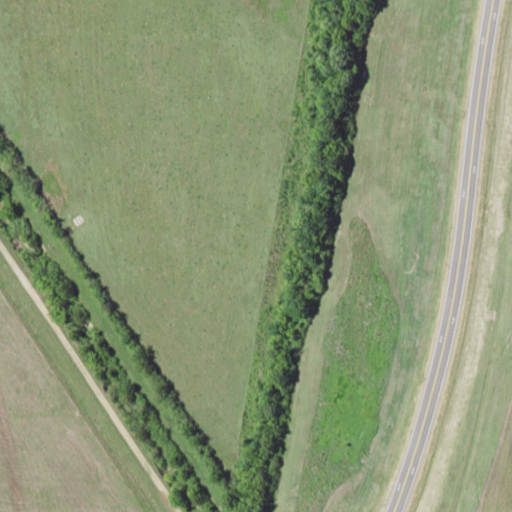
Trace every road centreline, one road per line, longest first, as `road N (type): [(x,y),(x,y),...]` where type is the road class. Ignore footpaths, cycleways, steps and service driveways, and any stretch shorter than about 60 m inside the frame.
road 1 (tertiary): [(392,511),(444,340),(493,0)]
road 2 (residential): [(175,511),(0,240)]
